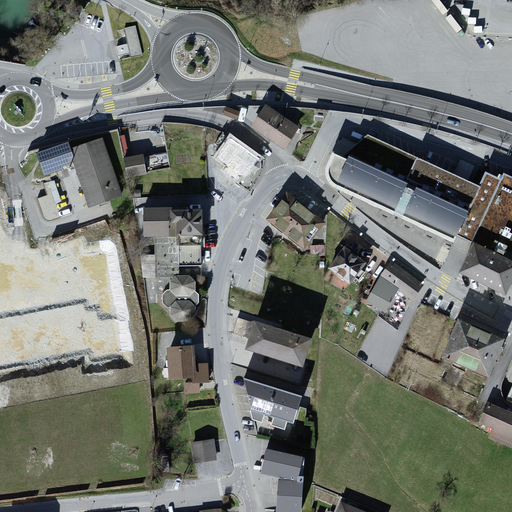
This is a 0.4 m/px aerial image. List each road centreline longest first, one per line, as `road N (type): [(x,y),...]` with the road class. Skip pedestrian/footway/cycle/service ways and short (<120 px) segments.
road 1 (residential): [(281,175),(228,244),(217,291),(218,348),(243,483)]
road 2 (residential): [(24,138),(190,114),(258,144),(281,175)]
road 3 (residential): [(281,175),(304,178),(396,252),(511,321)]
road 4 (primary): [(213,86),(428,111)]
road 5 (residential): [(32,511),(243,483)]
road 6 (primary): [(428,111),(229,49)]
road 7 (primary): [(40,129),(180,89)]
road 8 (primary): [(159,64),(146,78),(106,93),(37,89)]
